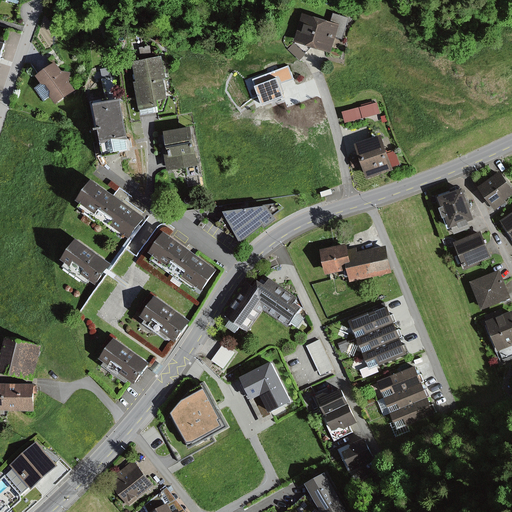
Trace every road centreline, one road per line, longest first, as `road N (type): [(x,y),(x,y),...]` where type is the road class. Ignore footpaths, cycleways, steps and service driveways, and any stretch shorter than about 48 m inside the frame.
road 1 (tertiary): [(47,511),(162,387),(271,240),(511,140)]
road 2 (residential): [(0,120),(38,0)]
